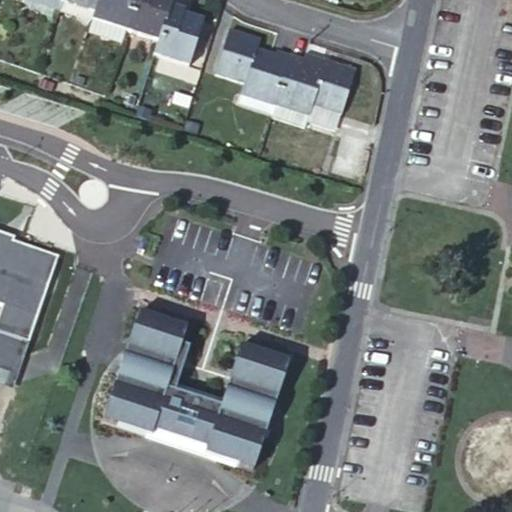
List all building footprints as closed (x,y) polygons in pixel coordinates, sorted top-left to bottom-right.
[(23,0),(57,11),(59,3),(60,0),(23,0)] [(93,14),(96,0),(60,0),(59,3),(93,14)] [(91,21),(124,32),(133,0),(96,0),(93,14),(91,21)] [(133,0),(124,32),(159,43),(170,5),(171,0),(133,0)] [(159,43),(154,57),(186,68),(202,20),(183,13),(184,10),(170,5),(159,43)] [(273,107),(289,55),(276,51),(275,55),(257,50),(259,40),(228,31),(214,75),(244,85),(240,97),(273,107)] [(304,60),(289,55),(273,107),(307,118),(308,118),(311,107),(341,116),(355,71),(324,61),(305,55),(304,60)] [(273,107),(269,120),(304,130),(306,124),(307,118),(273,107)] [(307,118),(306,124),(337,134),(341,116),(311,107),(308,118),(307,118)] [(0,232),(0,305),(2,306),(0,311),(0,333),(26,343),(57,256),(12,241),(13,237),(0,232)] [(161,434),(171,437),(171,438),(171,441),(172,443),(173,444),(175,447),(176,447),(177,447),(180,447),(181,447),(183,447),(185,445),(187,443),(206,449),(204,454),(253,470),(277,399),(277,398),(288,363),(240,347),(220,408),(173,392),(188,348),(180,346),(186,329),(137,313),(102,421),(151,437),(152,431),(161,434)] [(26,343),(0,333),(0,372),(7,374),(3,387),(9,389),(26,343)]
